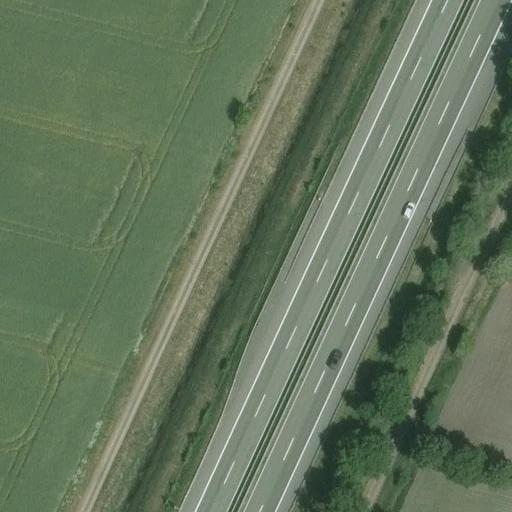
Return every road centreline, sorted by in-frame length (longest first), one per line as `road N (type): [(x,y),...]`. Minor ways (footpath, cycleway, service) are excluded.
road 1 (motorway): [(264,511),(501,0)]
road 2 (motorway): [(452,0),(216,511)]
road 3 (track): [(321,0),(88,511)]
road 4 (track): [(511,203),(367,511)]
